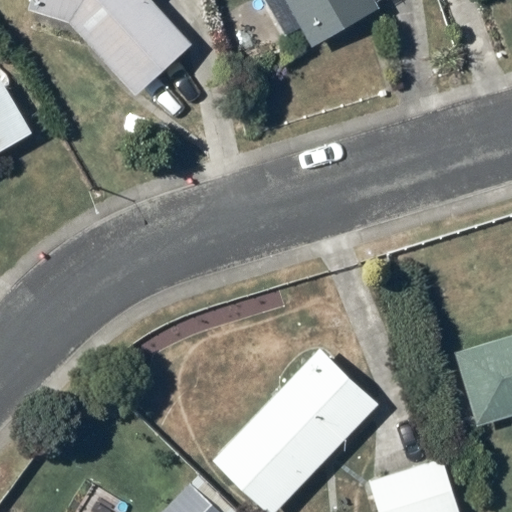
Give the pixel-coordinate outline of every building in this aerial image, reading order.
[(71,23),(136,94),(190,45),(155,4),(151,0),(29,0),(27,8),(71,23)] [(264,0),(283,35),(301,25),(311,44),(377,10),(371,0),(264,0)] [(0,149),(32,131),(0,77),(0,149)] [(511,335),(456,353),(477,424),(511,413),(511,335)] [(315,511),(320,508),(297,486),(378,403),(321,348),(214,459),(269,511),(272,511),(276,509),(279,511),(315,511)] [(461,511),(444,456),(370,478),(380,511),(461,511)] [(232,511),(196,477),(162,511),(232,511)]
